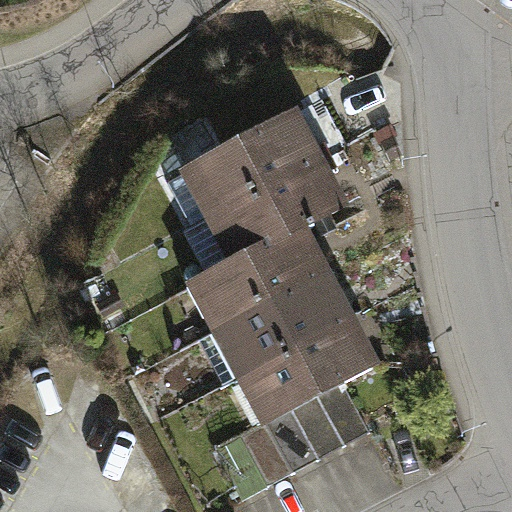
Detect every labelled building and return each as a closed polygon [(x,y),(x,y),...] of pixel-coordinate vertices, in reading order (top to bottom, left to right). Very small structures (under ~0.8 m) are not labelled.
[(181,171),(205,218),(324,156),(312,133),(300,109),(181,171)] [(337,179),(324,156),(205,218),(231,266),(309,225),(350,204),(337,179)] [(321,247),(309,225),(231,266),(189,288),(212,331),(332,269),(321,247)] [(346,295),(332,269),(212,331),(237,378),(357,315),(346,295)] [(370,340),(357,315),(237,378),(263,428),(347,384),(383,365),(370,340)] [(373,435),(347,384),(263,428),(219,451),(245,502),(373,435)]
